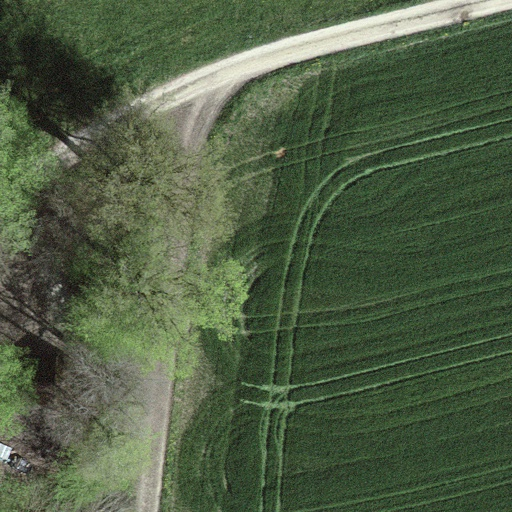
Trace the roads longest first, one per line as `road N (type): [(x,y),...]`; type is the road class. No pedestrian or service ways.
road 1 (track): [(0,208),(167,95),(305,46),(476,0)]
road 2 (track): [(147,511),(165,310),(167,95)]
